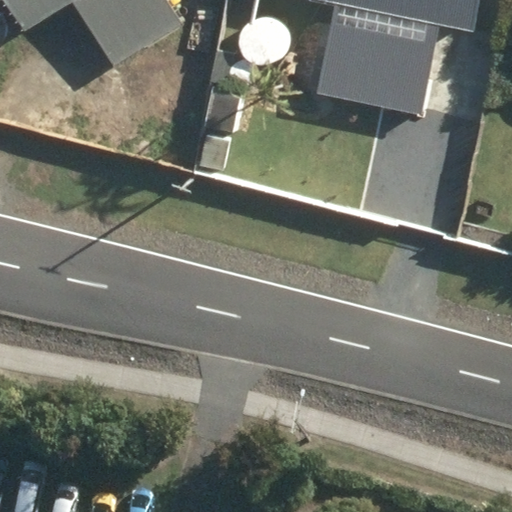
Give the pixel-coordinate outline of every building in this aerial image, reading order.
[(177,27),(160,0),(0,0),(0,9),(15,35),(70,3),(109,67),(177,27)] [(375,109),(367,145),(407,154),(435,28),(468,35),(475,0),(304,0),(336,7),(316,96),(375,109)] [(304,26),(249,11),(238,56),(293,71),(304,26)] [(217,50),(210,82),(224,86),(232,53),(217,50)] [(210,90),(203,128),(230,133),(237,95),(210,90)]
